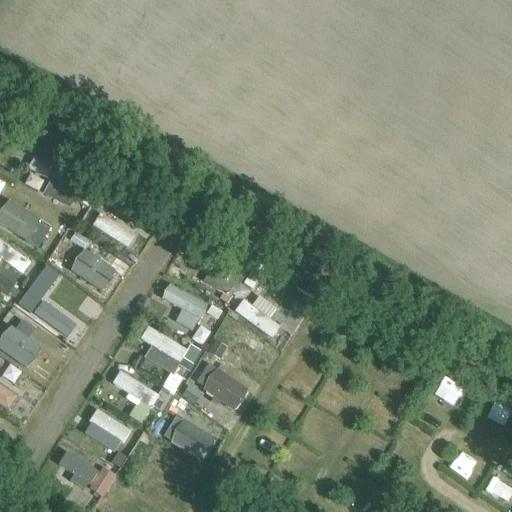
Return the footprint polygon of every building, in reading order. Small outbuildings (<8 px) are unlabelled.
[(27,169),(50,180),(43,195),(71,207),(77,193),(63,186),(69,173),(33,156),(27,169)] [(0,225),(37,246),(50,224),(6,200),(0,211),(0,225)] [(130,245),(135,231),(96,217),(91,231),(130,245)] [(84,248),(67,271),(102,296),(119,274),(84,248)] [(160,299),(172,306),(164,319),(191,335),(208,306),(169,284),(160,299)] [(31,316),(65,329),(69,318),(55,313),(61,299),(41,291),(31,316)] [(281,327),(248,297),(236,311),(269,340),(281,327)] [(5,325),(0,334),(0,351),(29,367),(42,345),(5,325)] [(161,388),(171,393),(183,367),(192,372),(201,354),(145,327),(139,341),(150,346),(143,359),(169,371),(161,388)] [(238,336),(222,357),(254,382),(270,362),(238,336)] [(207,364),(194,386),(237,411),(249,389),(207,364)] [(110,384),(141,408),(152,394),(121,370),(110,384)] [(0,406),(10,412),(19,397),(0,385),(0,406)] [(176,420),(166,445),(204,461),(215,436),(176,420)] [(103,498),(114,476),(66,452),(55,473),(103,498)]
